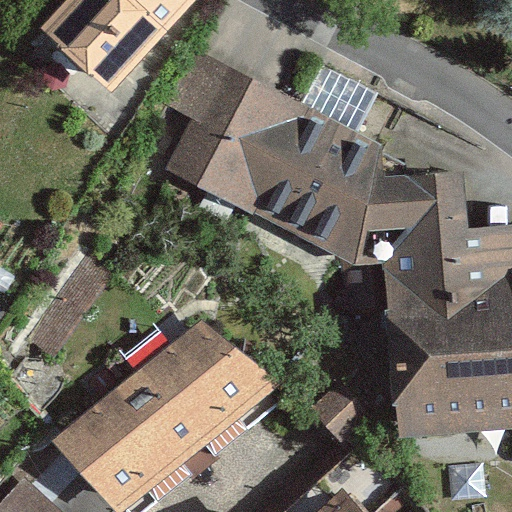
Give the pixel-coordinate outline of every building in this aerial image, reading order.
[(174,0),(47,0),(33,16),(105,79),(174,0)] [(511,426),(511,259),(510,225),(459,228),(455,174),(385,176),(387,152),(198,61),(171,116),(193,127),(169,177),(356,267),(384,265),(395,434),(511,426)] [(276,374),(193,310),(48,425),(113,505),(276,374)] [(0,475),(0,511),(82,511),(19,455),(0,475)] [(362,511),(335,481),(300,511),(278,511),(269,500),(255,511),(362,511)]
